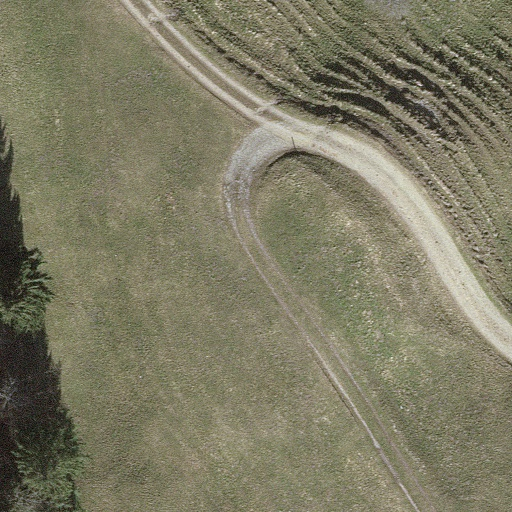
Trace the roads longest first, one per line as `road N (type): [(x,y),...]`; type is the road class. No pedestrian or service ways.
road 1 (track): [(422,511),(296,315),(231,194),(249,148),(288,137)]
road 2 (track): [(288,137),(369,170),(440,244),(486,324),(511,343)]
road 3 (track): [(121,0),(165,50),(288,137)]
